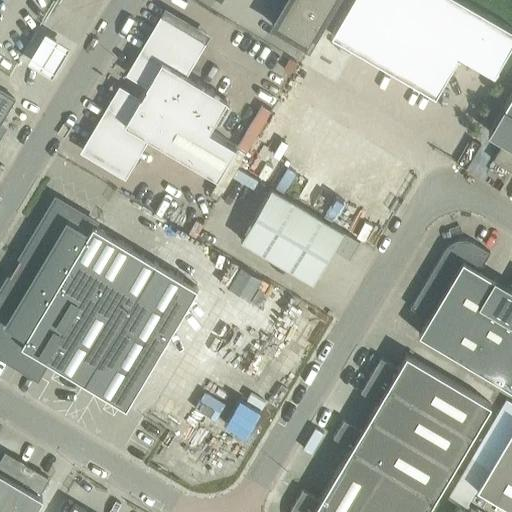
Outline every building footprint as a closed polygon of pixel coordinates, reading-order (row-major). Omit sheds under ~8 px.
[(285,0),(272,24),(308,45),(334,0),(285,0)] [(458,54),(493,74),(511,40),(511,28),(463,0),(350,0),(331,34),(435,95),(458,54)] [(208,129),(211,124),(226,98),(182,72),(186,66),(204,35),(166,12),(130,72),(147,81),(145,86),(146,86),(140,96),(139,95),(137,99),(120,89),(85,149),(123,172),(147,131),(218,174),(235,145),(208,129)] [(66,43),(42,28),(25,56),(49,71),(66,43)] [(0,125),(0,119),(13,98),(0,89),(0,133),(4,128),(0,125)] [(504,140),(492,159),(510,170),(511,166),(511,91),(488,131),(504,140)] [(332,247),(349,257),(359,241),(270,188),(240,239),(312,282),(332,247)] [(0,354),(37,376),(47,359),(125,406),(197,286),(93,224),(94,221),(55,198),(0,290),(0,354)] [(479,268),(490,251),(473,241),(465,238),(457,239),(449,243),(444,249),(429,274),(447,284),(437,300),(468,319),(494,277),(479,268)] [(418,332),(481,370),(500,338),(468,319),(437,300),(447,284),(429,274),(410,307),(427,317),(418,332)] [(468,319),(500,338),(511,317),(511,278),(508,285),(494,277),(468,319)] [(511,317),(500,338),(481,370),(511,388),(511,317)] [(380,356),(370,373),(471,433),(490,402),(406,353),(397,367),(380,356)] [(471,433),(370,373),(360,390),(377,401),(369,415),(453,464),(471,433)] [(470,387),(490,398),(495,389),(475,379),(470,387)] [(333,436),(350,446),(381,464),(434,496),(453,464),(369,415),(360,429),(343,418),(333,436)] [(511,426),(496,453),(511,462),(511,426)] [(352,511),(355,509),(381,464),(350,446),(319,498),(302,488),(291,506),(289,511),(352,511)] [(0,511),(31,511),(42,494),(38,492),(47,477),(5,452),(0,459),(0,511)] [(511,462),(496,453),(476,487),(511,508),(511,462)] [(381,464),(355,509),(352,511),(424,511),(434,496),(381,464)] [(89,511),(74,503),(68,511),(89,511)]
